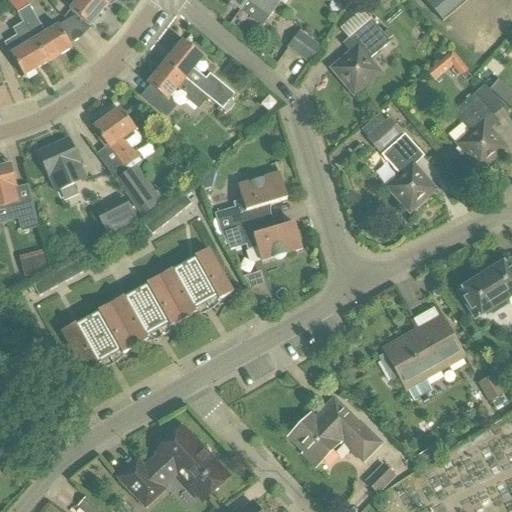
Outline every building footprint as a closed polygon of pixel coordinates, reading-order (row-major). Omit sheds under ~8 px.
[(78,0),(79,0),(69,12),(88,28),(107,6),(99,0),(78,0)] [(279,4),(275,1),(273,0),(221,0),(240,13),(247,3),(268,19),(279,4)] [(422,0),(443,24),(470,0),(422,0)] [(23,23),(46,63),(70,49),(56,27),(45,33),(29,7),(17,14),(23,23)] [(352,98),(380,75),(368,61),(388,44),(370,22),(348,41),(355,49),(329,71),(352,98)] [(24,77),(46,63),(23,23),(12,30),(16,37),(3,44),(10,55),(24,77)] [(309,65),(321,48),(299,31),(287,49),(309,65)] [(205,80),(192,69),(201,59),(181,42),(163,64),(207,101),(208,99),(222,110),(234,96),(209,75),(205,80)] [(468,72),(452,52),(426,74),(434,83),(452,68),(460,79),(468,72)] [(198,111),(207,101),(163,64),(145,85),(154,93),(147,102),(166,117),(175,106),(167,100),(177,88),(188,98),(185,100),(198,111)] [(496,80),(487,90),(498,99),(506,89),(496,80)] [(474,95),(451,114),(468,135),(454,146),(478,174),(506,151),(490,131),(484,125),(505,108),(487,90),(484,87),(474,95)] [(346,111),(354,122),(365,115),(356,103),(346,111)] [(119,110),(93,129),(100,137),(97,139),(104,148),(106,146),(109,150),(110,149),(124,168),(136,159),(127,147),(137,140),(137,136),(134,131),(119,110)] [(379,155),(402,133),(390,119),(367,141),(379,155)] [(409,217),(435,192),(413,168),(423,159),(403,137),(380,158),(398,177),(384,190),(409,217)] [(76,165),(65,140),(35,154),(54,196),(87,180),(79,163),(76,165)] [(17,204),(13,188),(14,188),(9,167),(0,168),(0,208),(5,207),(17,204)] [(129,199),(144,188),(131,170),(115,181),(129,199)] [(220,235),(270,220),(266,208),(286,202),(278,176),(237,188),(241,202),(231,205),(233,209),(214,215),(220,234),(220,235)] [(152,237),(192,205),(184,195),(144,226),(152,237)] [(124,199),(94,214),(107,238),(136,223),(124,199)] [(33,207),(15,212),(17,219),(21,234),(23,234),(39,229),(33,207)] [(270,220),(220,235),(230,252),(244,247),(246,253),(255,250),(259,264),(301,252),(293,226),(273,232),(270,220)] [(83,378),(218,303),(231,296),(206,252),(59,335),(83,378)] [(39,298),(83,274),(77,262),(32,286),(39,298)] [(511,269),(508,263),(458,294),(476,322),(490,313),(493,317),(508,307),(505,303),(511,298),(511,269)] [(260,274),(244,279),(257,303),(267,300),(260,274)] [(415,332),(382,351),(385,357),(398,379),(404,391),(406,390),(414,403),(432,392),(425,380),(462,358),(434,309),(433,309),(431,310),(434,316),(416,326),(413,321),(410,322),(415,332)] [(0,342),(13,334),(0,313),(0,342)] [(489,404),(505,395),(493,375),(477,385),(489,404)] [(379,448),(332,402),(321,413),(324,416),(316,424),(309,417),(288,439),(303,454),(301,456),(314,469),(338,445),(336,444),(338,442),(363,466),(379,448)] [(226,478),(178,431),(154,456),(155,457),(141,471),(134,464),(116,483),(144,511),(163,492),(161,491),(181,470),(194,484),(188,490),(201,502),(226,478)] [(427,451),(416,458),(423,468),(434,461),(427,451)] [(378,497),(396,478),(383,465),(364,484),(378,497)] [(342,507),(345,511),(356,511),(368,504),(362,494),(342,507)] [(82,511),(105,511),(87,496),(77,507),(82,511)] [(255,511),(249,503),(238,511),(223,511),(221,509),(216,511),(255,511)]
